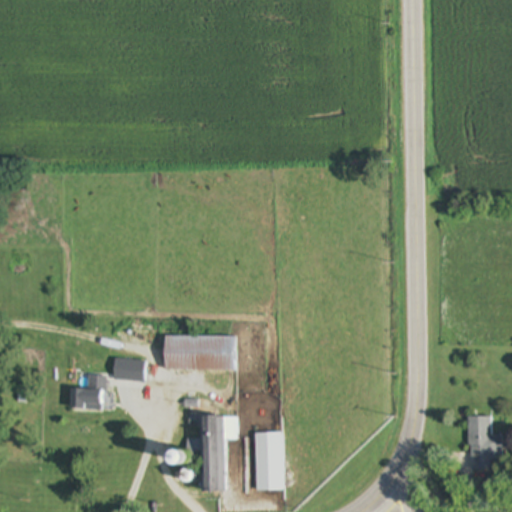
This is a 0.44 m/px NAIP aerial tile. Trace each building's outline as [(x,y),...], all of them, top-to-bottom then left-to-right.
[(167,337),(167,371),(238,372),(238,337),(167,337)] [(116,382),(147,383),(147,361),(116,361),(116,382)] [(72,411),(106,412),(107,378),(90,377),(90,391),(73,390),(72,411)] [(205,494),(227,494),(226,436),(237,436),(237,418),(205,418),(205,494)] [(470,419),(470,471),(503,471),(503,437),(492,437),(492,419),(470,419)] [(281,435),(259,435),(259,479),(281,479),(281,435)]
